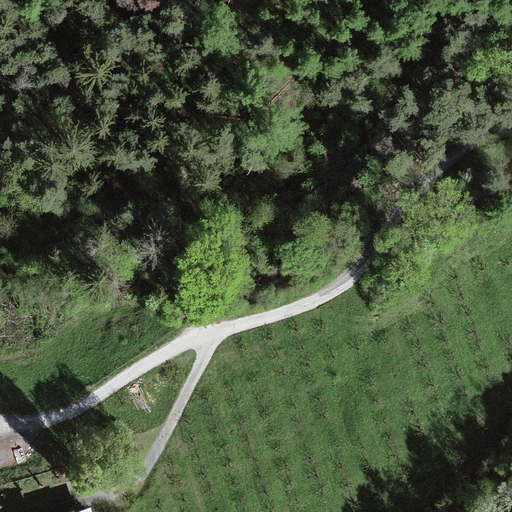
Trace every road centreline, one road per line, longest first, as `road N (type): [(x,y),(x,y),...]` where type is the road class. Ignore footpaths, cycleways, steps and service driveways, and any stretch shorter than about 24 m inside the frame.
road 1 (track): [(511,138),(471,152),(386,234),(340,292),(170,354),(96,401),(0,437)]
road 2 (track): [(217,335),(131,496),(85,503)]
